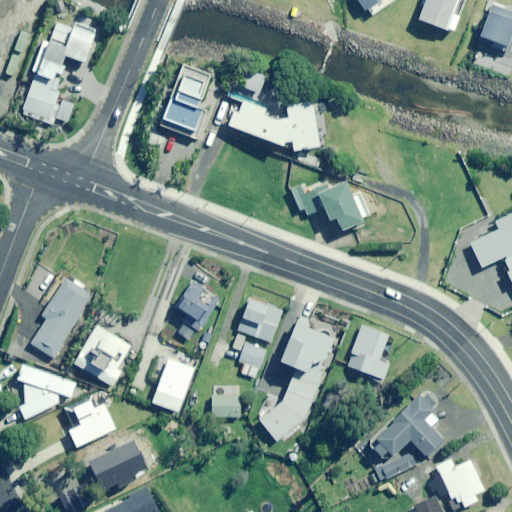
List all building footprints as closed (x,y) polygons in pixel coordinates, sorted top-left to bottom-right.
[(358,0),(369,18),(395,2),(393,0),(358,0)] [(466,0),(425,0),(418,20),(453,34),(466,0)] [(507,9),(489,2),(473,47),(511,61),(511,7),(508,6),(507,9)] [(14,19),(0,14),(0,49),(4,51),(14,19)] [(55,74),(63,77),(66,68),(61,66),(65,57),(84,64),(96,32),(78,26),(77,31),(56,24),(49,43),(44,41),(32,72),(36,74),(21,114),(53,126),(55,120),(67,124),(73,106),(58,100),(60,94),(56,92),(59,84),(53,82),(55,74)] [(33,42),(17,36),(8,57),(23,64),(33,42)] [(212,73),(185,64),(165,121),(195,132),(203,111),(199,110),(212,73)] [(265,79),(246,71),(240,87),(258,95),(265,79)] [(281,149),(283,144),(291,146),(292,152),(319,148),(312,102),(285,105),(287,120),(279,117),(277,123),(263,118),(266,112),(243,103),(239,114),(234,112),(228,127),(281,149)] [(335,236),(364,223),(363,221),(371,217),(360,193),(351,197),(344,182),(330,188),(328,183),(304,194),(301,188),(294,191),(299,202),(306,217),(323,210),(329,222),(335,236)] [(508,273),(506,275),(511,287),(511,215),(495,223),(499,231),(470,245),(481,269),(502,259),(508,273)] [(45,308),(39,317),(39,329),(31,343),(55,359),(84,313),(82,312),(92,296),(83,290),(85,287),(63,274),(61,277),(58,275),(53,283),(56,285),(43,306),(45,308)] [(220,301),(193,284),(176,310),(186,316),(182,322),(199,334),(220,301)] [(282,312),(250,300),(238,332),(271,344),(282,312)] [(304,302),(299,314),(307,317),(312,305),(304,302)] [(326,361),(335,341),(307,329),(309,326),(298,321),(280,364),(296,370),(282,403),(259,421),(276,443),(305,420),(321,381),(307,375),(310,367),(326,361)] [(131,348),(97,327),(74,365),(112,388),(121,373),(117,370),(131,348)] [(389,364),(379,360),(381,354),(389,357),(394,344),(386,342),(388,338),(361,328),(345,368),(382,383),(389,364)] [(266,353),(245,345),(238,363),(244,365),(241,374),(255,380),(266,353)] [(194,370),(167,361),(152,405),(179,413),(194,370)] [(18,409),(23,421),(58,404),(59,395),(71,399),(76,386),(23,366),(17,382),(25,385),(24,406),(18,409)] [(240,387),(212,388),(212,419),(240,419),(240,387)] [(438,427),(436,415),(432,411),(436,407),(437,401),(431,394),(424,394),(420,399),(418,397),(374,439),(392,458),(409,441),(425,457),(442,441),(433,432),(438,427)] [(94,410),(90,402),(72,410),(80,426),(69,432),(77,449),(116,431),(104,406),(94,410)] [(119,484),(122,490),(137,483),(134,477),(149,469),(135,441),(95,460),(109,488),(119,484)] [(377,486),(417,466),(411,453),(371,474),(377,486)] [(484,492),(469,463),(456,470),(451,460),(435,469),(452,501),(456,499),(458,504),(461,502),(465,510),(477,503),(474,497),(484,492)] [(442,511),(435,497),(414,507),(415,511),(442,511)]
